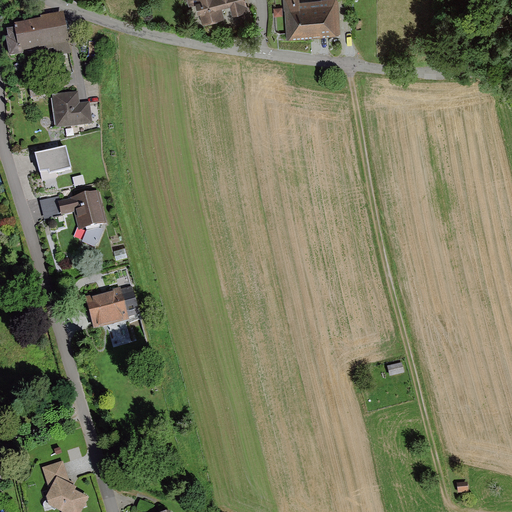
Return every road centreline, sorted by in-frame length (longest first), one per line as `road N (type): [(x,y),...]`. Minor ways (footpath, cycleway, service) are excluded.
road 1 (track): [(352,63),(378,233),(449,502),(475,511)]
road 2 (residential): [(0,116),(113,511)]
road 3 (unclassified): [(258,52),(511,75)]
road 4 (unclassified): [(46,0),(172,38),(258,52)]
